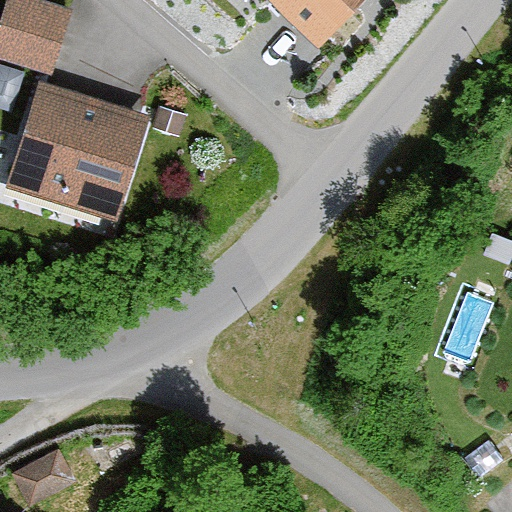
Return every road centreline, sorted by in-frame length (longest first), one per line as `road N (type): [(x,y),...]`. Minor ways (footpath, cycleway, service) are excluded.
road 1 (residential): [(486,0),(369,136),(208,294),(113,357)]
road 2 (residential): [(113,357),(358,490),(381,511)]
